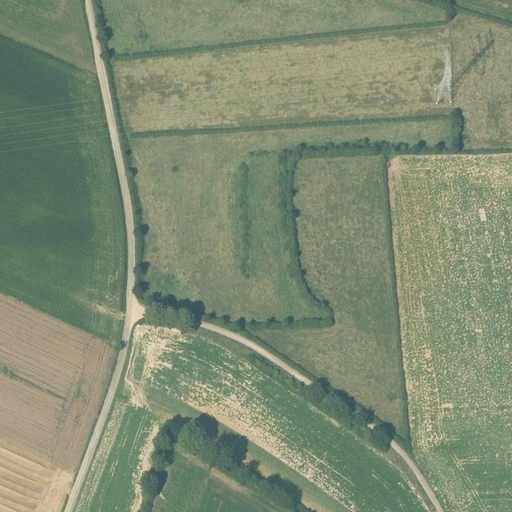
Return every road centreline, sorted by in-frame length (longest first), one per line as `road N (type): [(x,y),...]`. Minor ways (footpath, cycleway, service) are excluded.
road 1 (unclassified): [(67,511),(120,362),(131,274),(129,210),(86,0)]
road 2 (track): [(129,311),(206,324),(273,359),(398,450),(439,511)]
